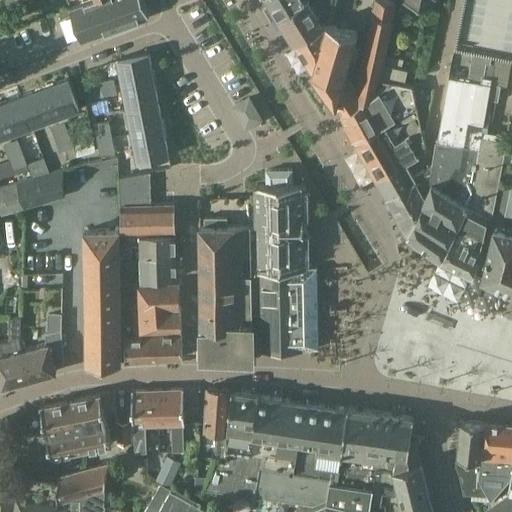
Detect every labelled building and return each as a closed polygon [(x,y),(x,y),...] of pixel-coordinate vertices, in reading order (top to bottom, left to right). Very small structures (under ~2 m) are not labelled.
[(142,0),(89,0),(69,7),(83,46),(150,21),(142,0)] [(266,0),(278,18),(306,0),(266,0)] [(325,24),(310,0),(306,0),(278,18),(293,44),(325,24)] [(325,24),(293,44),(341,116),(374,97),(377,97),(397,4),(378,0),(374,0),(356,86),(346,72),(357,31),(328,22),(327,26),(325,24)] [(433,8),(435,0),(406,0),(406,2),(433,8)] [(456,40),(455,47),(511,57),(511,0),(463,0),(459,24),(456,40)] [(122,84),(154,79),(149,53),(117,58),(122,84)] [(426,198),(408,233),(442,258),(465,212),(469,202),(472,194),(480,150),(483,131),(491,84),(449,76),(437,140),(435,140),(429,178),(431,180),(426,198)] [(44,87),(55,117),(79,108),(68,78),(44,87)] [(103,95),(116,93),(114,79),(101,81),(103,95)] [(127,109),(158,103),(154,79),(122,84),(127,109)] [(91,97),(103,95),(101,81),(88,84),(91,97)] [(32,126),(55,117),(44,87),(21,96),(32,126)] [(245,129),(264,119),(250,94),(231,105),(245,129)] [(0,112),(8,134),(32,126),(21,96),(0,103),(0,112)] [(388,122),(374,97),(341,116),(356,142),(388,122)] [(132,134),(163,128),(158,103),(127,109),(132,134)] [(0,137),(8,134),(0,112),(0,137)] [(377,180),(418,155),(395,118),(388,122),(356,142),(377,180)] [(56,137),(66,133),(62,122),(51,126),(56,137)] [(99,140),(113,137),(110,123),(96,126),(99,140)] [(163,128),(132,134),(137,161),(169,156),(163,128)] [(465,212),(442,258),(474,273),(487,218),(492,218),(508,137),(483,131),(480,150),(472,194),(469,202),(465,212)] [(61,150),(71,146),(66,133),(56,138),(61,150)] [(113,137),(99,140),(102,154),(115,151),(113,137)] [(7,154),(21,149),(16,138),(3,143),(7,154)] [(78,141),(80,153),(100,150),(98,138),(78,141)] [(13,167),(26,162),(21,149),(7,154),(13,167)] [(414,176),(407,162),(377,180),(408,233),(426,198),(431,180),(429,178),(431,165),(414,176)] [(21,199),(23,207),(63,196),(63,169),(16,181),(21,199)] [(292,183),(291,169),(266,170),(266,184),(256,184),(258,269),(261,269),(263,350),(301,349),(318,349),(316,268),(304,268),(302,183),(292,183)] [(151,172),(120,178),(121,205),(152,204),(151,172)] [(0,204),(21,199),(16,181),(0,185),(0,204)] [(505,215),(511,184),(501,182),(495,213),(505,215)] [(121,233),(175,232),(174,203),(152,204),(121,205),(121,233)] [(205,227),(199,226),(200,330),(198,330),(199,362),(255,364),(254,325),(252,325),(250,227),(227,226),(227,218),(205,218),(205,227)] [(511,231),(494,227),(482,277),(511,291),(511,231)] [(86,365),(121,362),(119,228),(84,229),(86,365)] [(141,255),(176,254),(175,234),(140,234),(141,255)] [(176,254),(141,255),(141,280),(176,278),(176,254)] [(126,362),(183,358),(181,308),(179,282),(136,284),(137,304),(133,304),(134,336),(124,336),(126,362)] [(432,303),(451,305),(453,289),(434,286),(432,303)] [(22,352),(28,379),(56,372),(52,358),(63,357),(62,334),(48,335),(48,343),(22,350),(22,352)] [(401,361),(438,364),(440,338),(403,335),(401,361)] [(0,375),(2,386),(28,379),(22,352),(22,350),(0,356),(0,375)] [(511,391),(511,355),(490,351),(489,357),(467,352),(463,369),(499,377),(496,391),(463,383),(461,392),(497,400),(500,388),(511,391)] [(228,433),(231,390),(206,388),(203,431),(228,433)] [(145,425),(158,424),(157,389),(133,390),(134,425),(136,452),(146,452),(145,425)] [(157,389),(158,424),(171,424),(172,452),(184,451),(183,423),(182,389),(157,389)] [(259,394),(231,390),(228,433),(226,460),(213,458),(204,486),(243,493),(253,437),(258,396),(259,395),(259,394)] [(115,407),(114,392),(99,394),(99,393),(42,405),(54,454),(110,443),(103,410),(115,407)] [(342,454),(347,409),(259,395),(258,396),(253,437),(243,493),(314,505),(326,500),(332,467),(340,467),(342,454)] [(433,511),(421,463),(407,466),(408,457),(413,416),(348,407),(347,409),(342,454),(340,467),(332,467),(326,500),(314,505),(296,511),(370,511),(371,511),(373,511),(433,511)] [(457,434),(460,416),(448,414),(446,433),(457,434)] [(19,417),(5,420),(9,438),(23,434),(19,417)] [(479,479),(485,423),(461,420),(456,466),(460,477),(463,495),(485,496),(479,479)] [(131,421),(118,421),(119,443),(131,442),(131,421)] [(511,423),(486,422),(479,479),(488,502),(511,476),(511,472),(511,423)] [(168,456),(157,479),(170,485),(181,463),(168,456)] [(33,463),(32,472),(58,475),(59,465),(33,463)] [(79,496),(96,492),(99,463),(78,470),(78,474),(79,496)] [(58,503),(79,496),(78,474),(77,469),(59,474),(58,503)] [(511,511),(511,472),(511,476),(508,494),(488,505),(492,511),(511,511)] [(210,511),(211,511),(161,483),(143,511),(210,511)] [(54,511),(57,500),(18,493),(15,511),(54,511)] [(80,511),(80,500),(72,500),(71,511),(80,511)]
